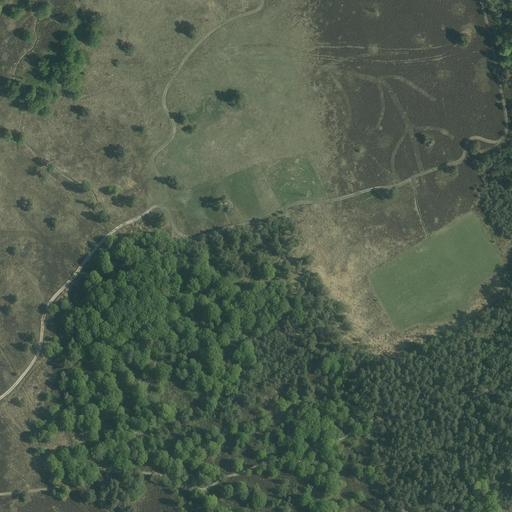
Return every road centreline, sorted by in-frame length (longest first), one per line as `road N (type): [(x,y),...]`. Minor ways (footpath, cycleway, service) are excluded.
road 1 (track): [(164,204),(170,242),(307,201),(394,187),(497,146),(506,116),(480,0)]
road 2 (track): [(0,398),(34,359),(48,305),(93,250),(164,204),(166,186),(151,160),(172,135),(163,98),(181,64),(209,33),(263,8),(263,0)]
